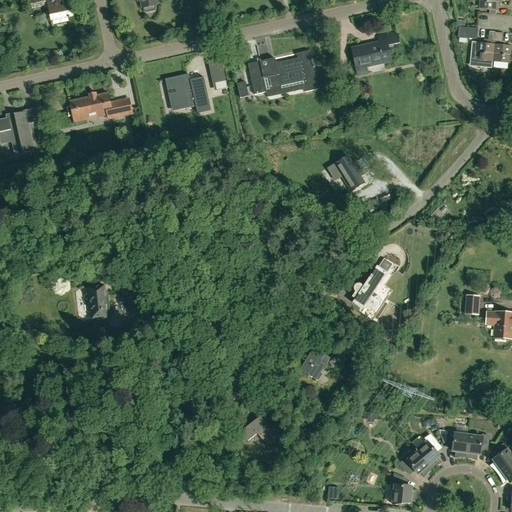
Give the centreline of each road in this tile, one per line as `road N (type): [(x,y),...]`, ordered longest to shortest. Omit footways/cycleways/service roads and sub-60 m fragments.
road 1 (residential): [(179,496),(188,459),(309,274),(405,216),(490,125)]
road 2 (residential): [(113,62),(401,0)]
road 3 (residential): [(14,507),(179,496)]
road 4 (residential): [(490,125),(456,89),(435,0)]
road 5 (residential): [(309,510),(179,496)]
